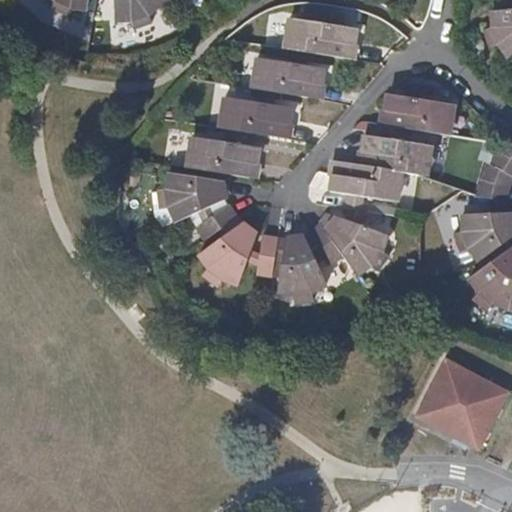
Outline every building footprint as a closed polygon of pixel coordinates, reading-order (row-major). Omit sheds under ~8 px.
[(88,0),(54,0),(51,6),(67,15),(72,7),(87,9),(88,0)] [(160,4),(156,0),(113,0),(114,19),(130,19),(133,28),(150,22),(147,13),(160,4)] [(511,9),(493,11),(494,26),(484,29),(490,48),(498,45),(508,59),(511,55),(511,9)] [(292,50),(306,53),(352,60),(354,46),(351,45),(353,30),(336,28),(337,12),(325,10),(322,25),(290,20),(287,36),(294,37),(292,50)] [(262,75),(259,90),(274,92),(320,99),(322,84),(319,84),(321,69),(305,67),(306,53),(292,50),(290,64),(256,59),(254,74),(262,75)] [(380,124),(384,125),(399,128),(441,135),(443,122),(450,123),(452,107),(419,101),(421,87),(408,85),(405,99),(388,96),(385,112),(382,111),(380,124)] [(272,106),(274,92),(259,90),(257,103),(225,98),(222,114),(228,115),(227,129),(241,131),(288,138),(290,124),(287,124),(289,109),(272,106)] [(357,165),(393,172),(418,176),(420,162),(427,163),(430,148),(397,142),(399,128),(384,125),(381,140),(365,137),(362,152),(360,151),(357,165)] [(202,170),(223,173),(255,178),(257,165),(254,164),(257,148),(239,146),(241,131),(227,129),(224,143),(191,138),(189,153),(196,154),(195,168),(202,170)] [(502,145),(498,150),(511,160),(511,140),(509,137),(502,145)] [(511,160),(498,150),(490,164),(511,176),(511,160)] [(391,186),(393,172),(357,165),(333,160),(330,176),(332,177),(330,192),(348,195),(346,209),(349,210),(360,211),(362,197),(395,203),(398,187),(391,186)] [(507,189),(511,177),(511,176),(490,164),(487,163),(480,180),(507,189)] [(219,230),(235,218),(227,207),(213,218),(208,208),(224,201),(222,180),(223,173),(202,170),(201,179),(171,174),(168,190),(157,192),(157,196),(150,197),(153,218),(162,229),(200,211),(203,216),(206,222),(197,228),(205,240),(219,230)] [(505,201),(507,189),(480,180),(477,196),(490,198),(505,201)] [(511,212),(505,213),(505,201),(490,198),(490,214),(463,215),(463,231),(454,234),(460,251),(469,249),(477,261),(489,253),(506,241),(511,237),(511,212)] [(320,224),(343,256),(357,275),(369,266),(376,272),(387,257),(379,252),(384,237),(359,227),(365,212),(360,211),(349,210),(344,222),(327,215),(320,224)] [(270,277),(273,259),(277,239),(261,237),(258,254),(250,251),(254,236),(241,226),(235,218),(219,230),(224,237),(199,256),(208,269),(203,275),(217,287),(224,280),(237,286),(246,259),(257,264),(256,274),(270,277)] [(330,265),(343,256),(320,224),(309,232),(307,234),(318,249),(310,254),(303,238),(285,241),(277,239),(273,259),(281,261),(276,292),(292,294),(293,303),(312,302),(311,291),(324,286),(313,262),(323,257),(330,265)] [(511,249),(511,248),(506,241),(489,253),(494,261),(469,279),(478,294),(472,299),(485,311),(492,304),(507,309),(511,295),(511,249)] [(508,394),(446,361),(416,417),(479,450),(508,394)]
